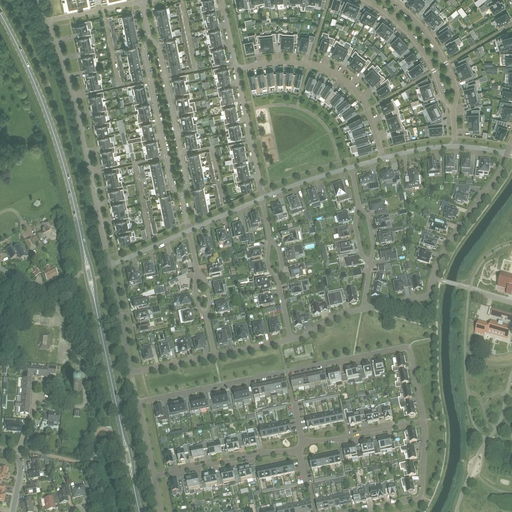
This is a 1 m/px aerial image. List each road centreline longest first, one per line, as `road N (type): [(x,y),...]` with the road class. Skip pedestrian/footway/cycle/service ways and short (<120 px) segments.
road 1 (residential): [(137,402),(408,347),(424,420)]
road 2 (residential): [(153,476),(424,420)]
road 3 (residential): [(108,266),(72,95),(47,21)]
road 4 (primary): [(82,246),(45,109),(0,13)]
road 5 (residential): [(363,309),(429,295),(443,251),(507,153)]
road 6 (residential): [(384,159),(366,105),(333,72),(282,62),(236,69)]
road 7 (residential): [(181,193),(171,185),(144,51),(148,35)]
road 8 (residential): [(148,35),(160,55),(186,181),(181,193)]
road 9 (residential): [(453,110),(413,40),(363,0)]
road 10 (residential): [(41,290),(61,317),(60,343),(81,363),(85,402),(70,405)]
road 11 (residential): [(359,511),(421,496),(424,420)]
road 12 (primary): [(122,434),(94,302)]
road 13 (residential): [(453,110),(446,63),(390,0)]
road 14 (residential): [(262,197),(236,69)]
